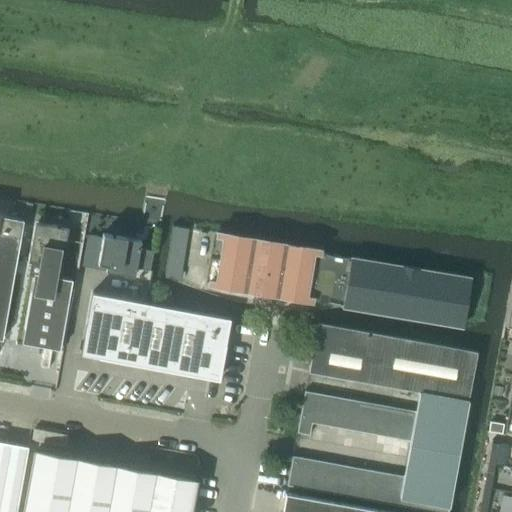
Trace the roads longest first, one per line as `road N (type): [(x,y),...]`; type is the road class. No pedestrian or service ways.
road 1 (unclassified): [(0,406),(243,453)]
road 2 (unclassified): [(243,453),(265,332)]
